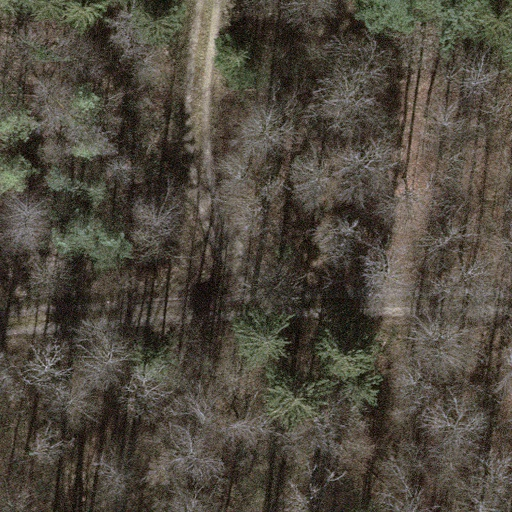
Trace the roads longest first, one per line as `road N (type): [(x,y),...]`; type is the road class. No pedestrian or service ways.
road 1 (track): [(0,329),(511,315)]
road 2 (track): [(180,321),(178,117),(194,0)]
